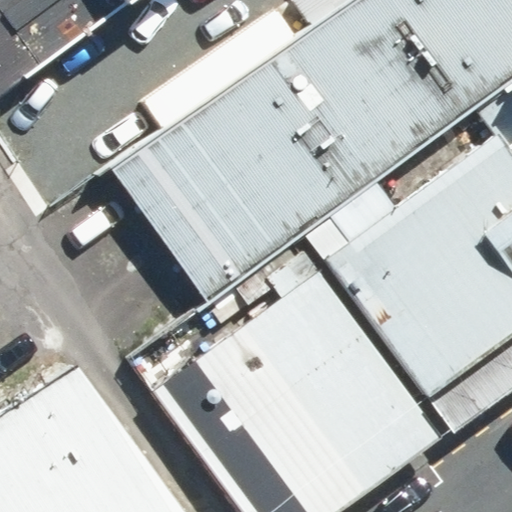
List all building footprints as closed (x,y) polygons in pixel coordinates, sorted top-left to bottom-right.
[(0,0),(0,93),(128,0),(0,0)] [(511,89),(511,0),(356,0),(109,178),(206,311),(481,112),(511,89)] [(323,0),(334,16),(355,0),(323,0)] [(499,133),(511,149),(511,89),(481,112),(499,133)] [(511,149),(499,133),(317,264),(413,395),(511,323),(511,149)] [(317,264),(138,394),(223,511),(324,511),(438,430),(413,395),(317,264)] [(0,407),(0,511),(180,511),(68,359),(0,407)]
